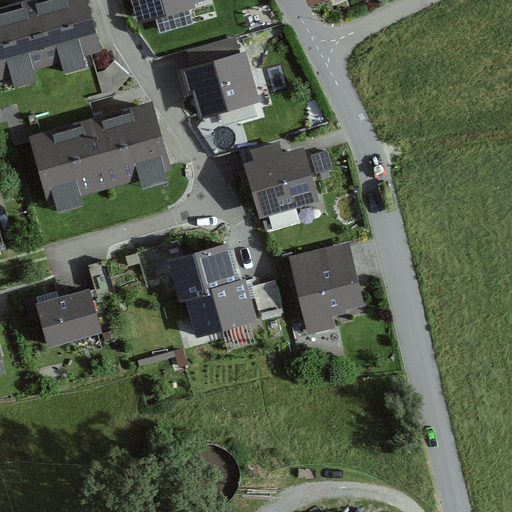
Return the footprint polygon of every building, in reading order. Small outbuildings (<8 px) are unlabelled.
[(80,49),(82,53),(97,49),(83,0),(50,0),(38,4),(36,0),(28,0),(21,2),(22,8),(0,14),(0,76),(11,73),(10,69),(80,49)] [(137,0),(143,18),(201,0),(137,0)] [(189,52),(204,113),(253,99),(235,39),(189,52)] [(96,76),(110,92),(131,73),(117,57),(96,76)] [(166,165),(150,107),(34,140),(51,198),(166,165)] [(251,167),(263,211),(312,197),(300,153),(281,159),(277,145),(263,149),(267,163),(251,167)] [(226,244),(171,259),(182,299),(188,297),(188,296),(237,282),(236,281),(226,244)] [(115,294),(106,260),(88,265),(98,299),(115,294)] [(327,309),(328,313),(344,310),(343,306),(358,302),(348,262),(298,274),(308,314),(327,309)] [(237,282),(188,296),(188,297),(199,335),(254,319),(243,279),(236,281),(237,282)] [(100,329),(89,290),(37,305),(48,344),(100,329)]
